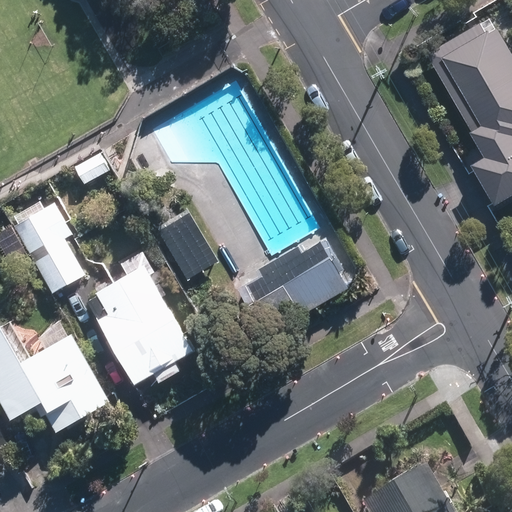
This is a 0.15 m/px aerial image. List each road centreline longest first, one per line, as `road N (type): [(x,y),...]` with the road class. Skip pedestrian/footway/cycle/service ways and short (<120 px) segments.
road 1 (residential): [(125,511),(468,309)]
road 2 (tertiary): [(468,309),(305,32)]
